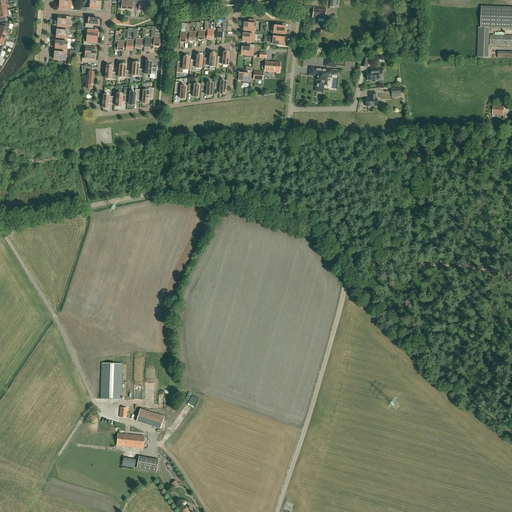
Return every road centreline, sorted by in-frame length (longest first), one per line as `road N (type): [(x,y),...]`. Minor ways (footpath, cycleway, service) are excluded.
road 1 (track): [(281,207),(173,192),(0,223)]
road 2 (track): [(277,511),(342,277)]
road 3 (residential): [(98,113),(229,98)]
road 4 (residential): [(103,62),(233,47)]
